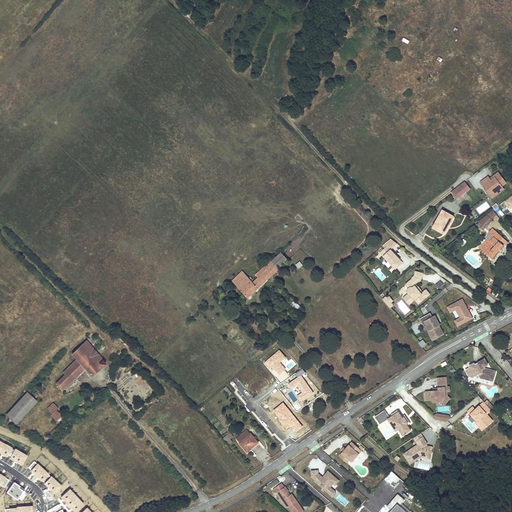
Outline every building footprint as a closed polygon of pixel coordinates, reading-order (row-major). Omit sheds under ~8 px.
[(502,188),(501,187),(505,184),(497,173),(493,177),(494,178),(490,181),(489,180),(487,178),(480,183),(488,195),(492,192),(494,195),(502,188)] [(464,181),(450,191),(456,199),(469,188),(464,181)] [(491,199),(503,190),(502,188),(494,195),(492,192),(488,195),(491,199)] [(433,228),(439,232),(445,235),(455,217),(443,210),(433,228)] [(493,211),(487,215),(493,219),(496,214),(493,211)] [(487,215),(480,221),(482,223),(478,226),(482,231),(493,219),(487,215)] [(496,231),(492,236),(488,240),(490,242),(482,251),(491,259),(507,242),(496,231)] [(384,249),(380,253),(393,267),(400,261),(390,250),(396,244),(390,239),(382,247),(384,249)] [(271,262),(278,269),(288,261),(281,253),(271,262)] [(258,277),(259,277),(253,283),(242,271),(231,281),(247,298),(278,269),(271,262),(269,260),(265,264),(266,265),(260,271),(262,273),(258,277)] [(395,270),(402,263),(400,261),(393,267),(395,270)] [(419,304),(430,294),(426,289),(423,291),(417,284),(421,281),(423,273),(416,271),(414,276),(412,278),(413,279),(406,284),(409,288),(408,289),(408,291),(409,293),(407,295),(412,302),(415,299),(419,304)] [(386,297),(382,300),(389,309),(393,306),(390,302),(388,304),(386,300),(387,299),(386,297)] [(303,310),(293,299),(288,303),(298,314),(303,310)] [(473,319),(467,308),(466,309),(464,306),(465,306),(463,300),(448,308),(451,313),(456,310),(461,319),(455,322),(458,327),(473,319)] [(444,335),(439,326),(440,325),(437,319),(436,320),(434,317),(433,318),(431,314),(420,319),(423,324),(425,323),(427,327),(430,331),(428,332),(433,341),(444,335)] [(422,348),(427,345),(423,340),(418,343),(422,348)] [(66,375),(61,380),(56,384),(62,390),(84,369),(92,378),(106,365),(86,341),(73,354),(77,360),(64,372),(66,375)] [(286,358),(279,350),(264,363),(269,369),(272,366),(279,374),(285,369),(280,363),(286,358)] [(479,379),(492,382),(495,372),(485,369),(485,367),(487,365),(484,360),(478,363),(478,365),(475,367),(474,365),(473,363),(468,367),(469,368),(464,370),(468,377),(473,378),(477,376),(479,379)] [(305,373),(302,368),(296,373),(299,378),(289,384),(292,389),(298,385),(303,393),(298,396),(301,402),(313,393),(301,376),(305,373)] [(440,387),(441,390),(431,391),(426,391),(425,393),(425,400),(433,399),(433,401),(437,401),(437,402),(443,401),(443,399),(446,396),(448,396),(447,391),(450,391),(450,386),(447,386),(446,377),(438,378),(438,385),(440,384),(440,387)] [(17,424),(36,402),(27,394),(7,416),(17,424)] [(473,406),(467,411),(471,416),(475,420),(476,421),(475,423),(482,432),(495,421),(489,414),(492,411),(492,410),(490,408),(487,405),(483,401),(475,408),(473,406)] [(303,426),(283,403),(274,411),(281,419),(279,420),(287,429),(291,425),(297,431),(303,426)] [(51,416),(53,419),(56,422),(62,417),(56,411),(58,409),(54,404),(47,409),(52,415),(51,416)] [(409,423),(405,417),(403,418),(402,417),(398,410),(391,414),(392,416),(390,417),(385,410),(375,417),(380,424),(384,422),(388,419),(392,425),(397,422),(400,428),(397,430),(402,436),(411,430),(408,425),(407,424),(409,423)] [(411,423),(405,415),(402,417),(403,418),(405,417),(409,423),(407,424),(408,425),(411,423)] [(392,425),(388,419),(384,422),(389,428),(392,425)] [(400,428),(397,422),(392,425),(396,431),(397,430),(400,428)] [(239,443),(250,433),(246,429),(235,438),(239,443)] [(239,443),(243,447),(247,452),(258,442),(250,433),(239,443)] [(227,446),(230,444),(227,440),(227,439),(225,436),(222,439),(227,446)] [(427,443),(423,436),(417,441),(419,444),(405,454),(411,463),(421,455),(427,456),(432,453),(433,446),(430,446),(429,447),(427,447),(427,445),(427,443)] [(354,458),(360,451),(350,442),(338,456),(346,463),(348,460),(352,456),(354,458)] [(9,460),(21,466),(26,457),(15,451),(14,452),(11,450),(11,449),(5,446),(4,446),(0,443),(0,454),(6,458),(6,457),(10,459),(9,460)] [(44,484),(54,495),(60,488),(50,478),(50,479),(48,476),(37,466),(34,463),(28,469),(31,472),(30,472),(41,482),(42,482),(44,484)] [(334,485),(337,481),(327,471),(324,475),(322,478),(321,478),(320,477),(317,474),(317,471),(310,471),(310,477),(314,480),(313,481),(331,497),(334,494),(334,492),(329,487),(332,484),(334,485)] [(400,479),(392,472),(388,476),(396,484),(400,479)] [(0,487),(4,489),(8,481),(5,479),(0,476),(0,486),(0,487)] [(280,483),(271,489),(274,493),(275,492),(285,507),(287,506),(291,511),(296,511),(301,509),(290,494),(288,495),(285,492),(287,491),(284,486),(283,487),(280,483)] [(17,501),(24,491),(19,488),(14,484),(6,494),(11,497),(17,501)] [(65,505),(68,509),(69,508),(72,511),(76,511),(83,506),(69,491),(61,499),(66,504),(65,505)] [(404,500),(398,494),(387,506),(392,510),(389,511),(406,511),(399,506),(404,500)]
